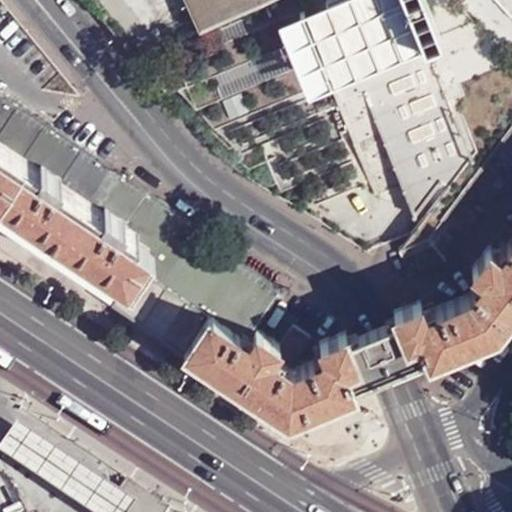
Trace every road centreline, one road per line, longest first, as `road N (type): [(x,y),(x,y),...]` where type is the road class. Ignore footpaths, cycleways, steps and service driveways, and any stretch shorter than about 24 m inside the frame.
road 1 (motorway): [(425,511),(310,387),(55,0)]
road 2 (primary): [(25,0),(183,185),(321,284),(359,332),(411,449)]
road 3 (primary): [(431,440),(362,281),(211,178),(167,137),(55,0)]
road 4 (motorway): [(0,73),(255,413),(352,511)]
road 5 (primary): [(0,311),(250,478)]
road 6 (residential): [(411,449),(329,483),(250,478)]
